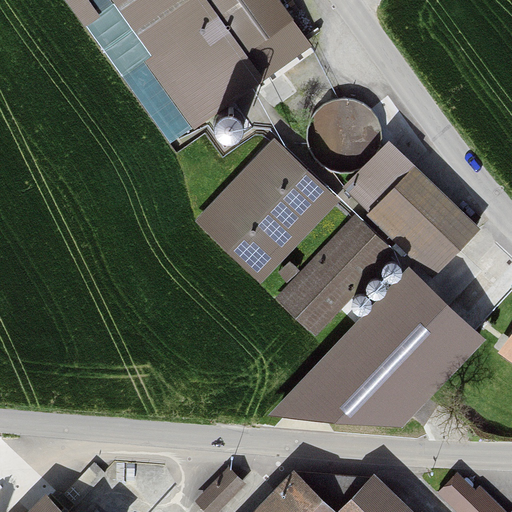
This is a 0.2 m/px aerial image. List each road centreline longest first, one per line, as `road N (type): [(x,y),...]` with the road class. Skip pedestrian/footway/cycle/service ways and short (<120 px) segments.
road 1 (unclassified): [(511,462),(0,419)]
road 2 (unclassified): [(511,221),(345,0)]
